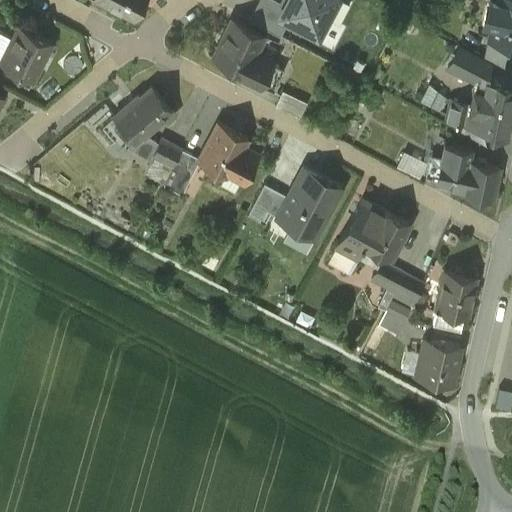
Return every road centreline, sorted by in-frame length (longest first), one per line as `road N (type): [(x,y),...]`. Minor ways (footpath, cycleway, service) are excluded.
road 1 (track): [(511,454),(0,174)]
road 2 (residential): [(506,240),(134,42)]
road 3 (residential): [(500,511),(467,423),(506,240)]
road 4 (residential): [(134,42),(0,164)]
